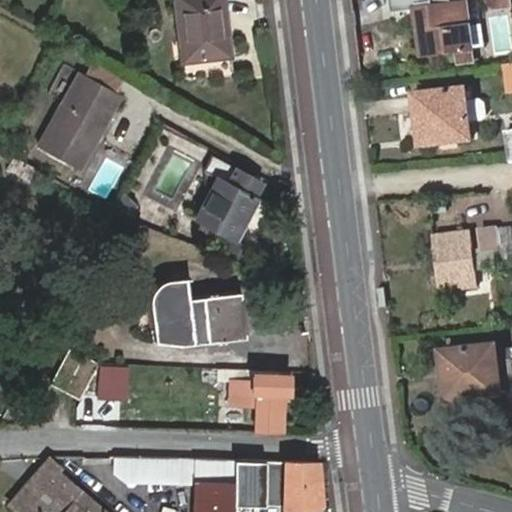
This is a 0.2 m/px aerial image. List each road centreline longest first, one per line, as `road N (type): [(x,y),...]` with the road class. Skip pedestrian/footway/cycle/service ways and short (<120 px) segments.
road 1 (secondary): [(317,0),(374,475)]
road 2 (residential): [(374,475),(332,448),(118,438),(0,444)]
road 3 (residential): [(507,511),(374,475)]
